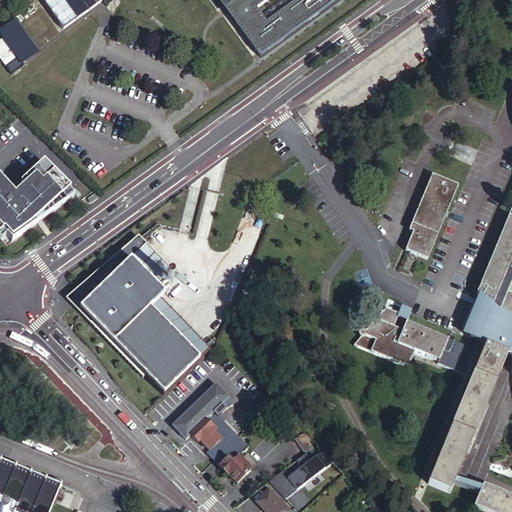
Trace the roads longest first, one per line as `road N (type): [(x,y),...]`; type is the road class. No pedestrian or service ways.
road 1 (tertiary): [(268,104),(5,295)]
road 2 (tertiary): [(5,295),(220,511)]
road 3 (tertiary): [(412,0),(349,32),(298,69),(268,104)]
road 4 (tertiary): [(268,104),(412,0)]
